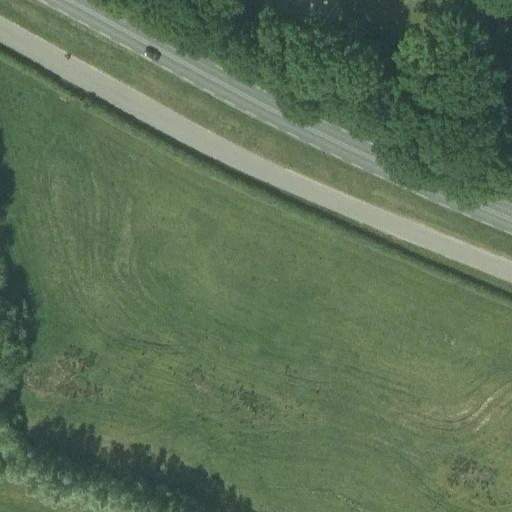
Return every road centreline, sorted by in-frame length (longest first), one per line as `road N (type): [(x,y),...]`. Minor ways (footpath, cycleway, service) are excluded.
road 1 (unclassified): [(511,273),(261,171),(0,29)]
road 2 (primary): [(511,220),(326,137),(69,0)]
